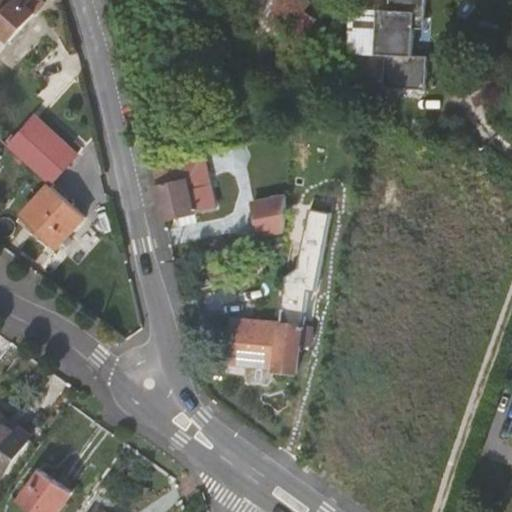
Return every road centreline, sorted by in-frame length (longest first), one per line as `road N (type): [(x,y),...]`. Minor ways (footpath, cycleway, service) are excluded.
road 1 (secondary): [(163,359),(80,0)]
road 2 (secondary): [(325,511),(200,421),(180,390)]
road 3 (secondary): [(140,412),(279,511)]
road 4 (secondary): [(0,299),(71,334),(123,383)]
